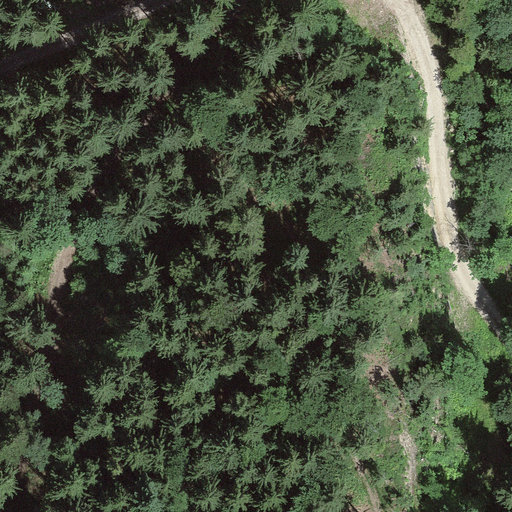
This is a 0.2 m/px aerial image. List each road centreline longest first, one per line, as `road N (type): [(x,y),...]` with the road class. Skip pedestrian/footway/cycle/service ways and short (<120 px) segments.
road 1 (track): [(240,0),(91,197),(72,239),(42,407),(0,504)]
road 2 (track): [(399,0),(426,60),(443,226),(467,292),(511,346)]
road 3 (track): [(0,62),(146,0)]
